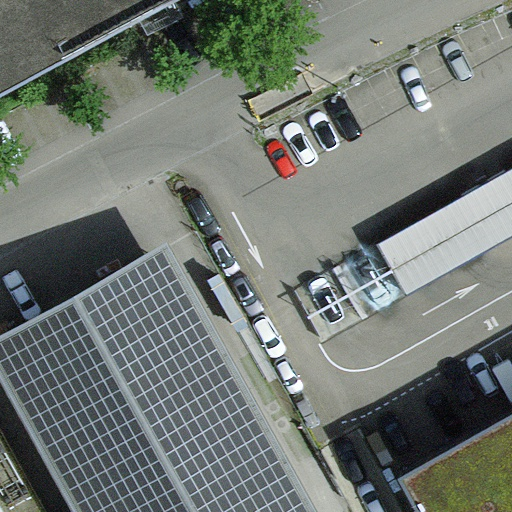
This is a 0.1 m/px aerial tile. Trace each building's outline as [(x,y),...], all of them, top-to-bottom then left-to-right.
[(0,0),(0,87),(157,0),(0,0)] [(511,167),(501,174),(511,193),(511,167)] [(511,193),(501,174),(457,198),(485,248),(511,232),(511,193)] [(327,336),(485,248),(457,198),(299,286),(327,336)] [(28,327),(0,342),(0,382),(72,511),(312,511),(166,250),(28,327)] [(416,511),(511,511),(511,406),(394,472),(416,511)]
